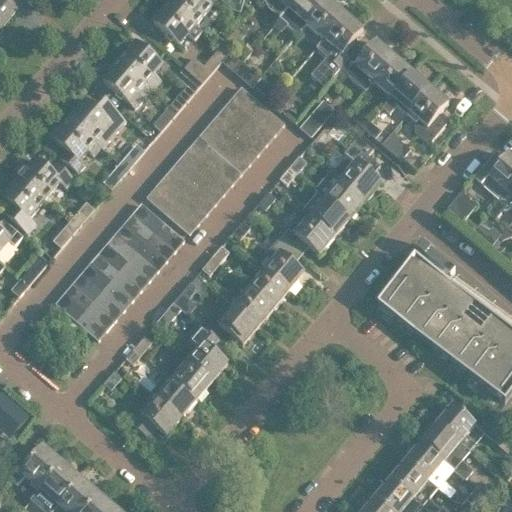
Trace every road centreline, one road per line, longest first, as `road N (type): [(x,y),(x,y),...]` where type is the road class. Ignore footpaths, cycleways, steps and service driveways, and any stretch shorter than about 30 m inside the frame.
road 1 (residential): [(330,321),(511,96)]
road 2 (residential): [(310,511),(398,399),(384,369),(330,321)]
road 3 (residential): [(174,502),(330,321)]
road 4 (residential): [(174,502),(0,356)]
road 5 (residential): [(0,133),(115,0)]
road 6 (residential): [(511,81),(412,0)]
